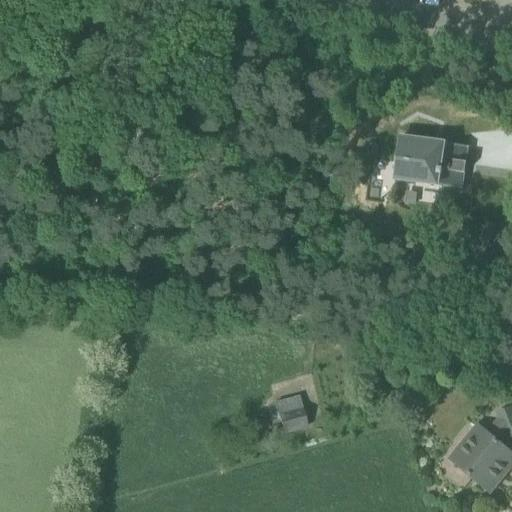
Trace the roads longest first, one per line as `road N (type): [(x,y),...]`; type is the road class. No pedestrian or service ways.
road 1 (tertiary): [(511,35),(323,0)]
road 2 (track): [(0,54),(65,37),(127,0)]
